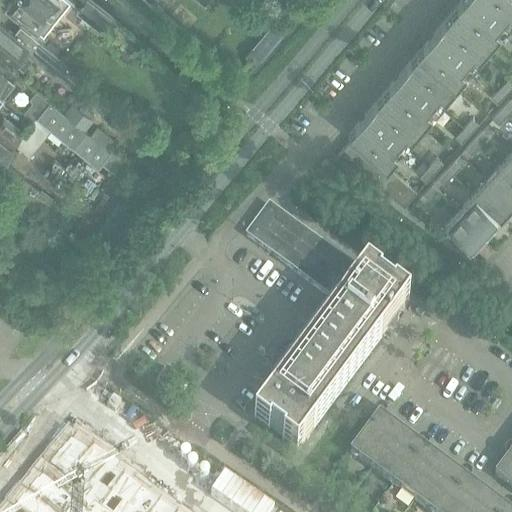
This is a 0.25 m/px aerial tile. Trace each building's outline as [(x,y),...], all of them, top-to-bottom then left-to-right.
[(43,34),(69,1),(67,0),(7,0),(5,4),(43,34)] [(85,0),(75,13),(100,32),(111,19),(86,0),(85,0)] [(511,0),(462,0),(451,13),(489,46),(511,19),(511,0)] [(455,87),(489,46),(451,13),(416,55),(455,87)] [(19,26),(13,33),(0,22),(0,52),(22,71),(32,59),(62,83),(73,70),(19,26)] [(274,23),(249,53),(261,62),(285,32),(274,23)] [(420,128),(455,87),(416,55),(382,96),(420,128)] [(0,94),(2,96),(12,84),(0,73),(0,94)] [(498,89),(505,95),(511,86),(511,84),(507,80),(498,89)] [(497,104),(505,95),(498,89),(491,98),(497,104)] [(84,130),(64,114),(36,91),(29,100),(32,102),(23,113),(32,120),(23,132),(24,132),(21,135),(33,144),(46,126),(98,168),(103,163),(126,182),(134,169),(111,150),(110,152),(84,130)] [(387,167),(420,128),(382,96),(348,136),(352,139),(338,156),(404,207),(417,192),(387,167)] [(500,110),(506,115),(511,108),(511,104),(508,101),(500,110)] [(71,105),(64,114),(84,130),(92,121),(71,105)] [(498,124),(506,115),(500,110),(491,119),(498,124)] [(23,132),(8,119),(5,117),(0,122),(0,140),(10,149),(21,135),(24,132),(23,132)] [(463,128),(470,133),(477,125),(471,119),(463,128)] [(460,143),(470,133),(463,128),(454,138),(460,143)] [(472,140),(478,146),(487,137),(480,131),(472,140)] [(0,163),(12,150),(10,149),(0,140),(0,163)] [(470,155),(478,146),(472,140),(464,149),(470,155)] [(511,176),(511,152),(500,166),(511,176)] [(437,158),(429,167),(435,173),(443,164),(437,158)] [(444,171),(450,177),(459,167),(453,161),(444,171)] [(21,202),(34,185),(4,162),(0,166),(0,188),(9,194),(8,195),(21,202)] [(511,204),(511,176),(500,166),(486,181),(511,204)] [(427,182),(435,173),(429,167),(420,176),(427,182)] [(443,185),(450,177),(444,171),(436,179),(443,185)] [(500,221),(511,207),(511,204),(486,181),(472,196),(500,221)] [(49,218),(59,205),(34,185),(21,202),(49,218)] [(430,200),(438,191),(432,185),(423,194),(430,200)] [(487,235),(500,221),(472,196),(459,210),(487,235)] [(265,251),(287,220),(269,207),(246,237),(265,251)] [(472,251),(487,235),(459,210),(445,226),(472,251)] [(283,264),(306,234),(287,220),(265,251),(283,264)] [(302,278),(324,248),(306,234),(283,264),(302,278)] [(320,292),(343,262),(324,248),(302,278),(320,292)] [(339,306),(362,276),(343,262),(320,292),(339,306)] [(282,441),(296,452),(385,333),(400,334),(399,327),(402,318),(408,310),(404,307),(409,302),(394,291),(392,294),(378,283),(380,281),(366,270),(362,276),(339,306),(254,421),(268,431),(270,429),(284,439),(282,441)] [(372,470),(400,434),(379,417),(351,455),(372,470)] [(392,485),(420,448),(400,434),(372,470),(392,485)] [(67,456),(21,511),(99,511),(100,511),(133,511),(145,495),(120,478),(123,473),(81,443),(78,446),(77,445),(67,456)] [(414,501),(442,464),(420,448),(392,485),(414,501)] [(511,491),(511,458),(510,457),(495,479),(511,491)] [(428,511),(438,511),(463,480),(442,464),(414,501),(428,511)] [(472,511),(484,495),(463,480),(438,511),(472,511)] [(133,511),(159,511),(163,507),(145,495),(133,511)] [(503,511),(505,511),(484,495),(472,511),(503,511)]
